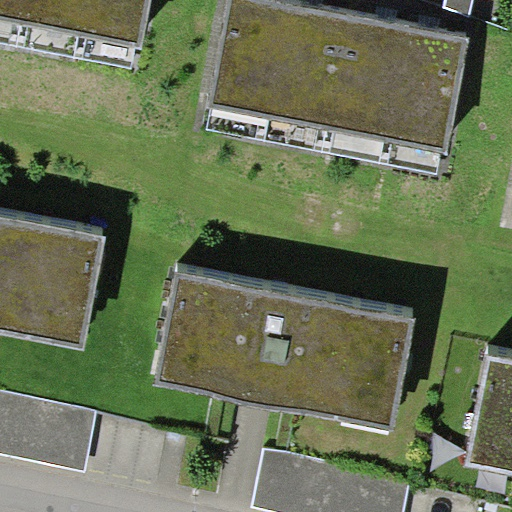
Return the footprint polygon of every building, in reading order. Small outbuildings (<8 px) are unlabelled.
[(0,0),(0,43),(17,46),(25,0),(0,0)] [(25,0),(17,46),(76,58),(86,0),(25,0)] [(86,0),(76,58),(132,68),(135,47),(141,48),(149,0),(86,0)] [(292,4),(272,0),(230,0),(206,130),(266,141),(292,4)] [(472,0),(446,0),(445,5),(469,14),(472,0)] [(266,141),(330,153),(356,17),(292,4),(266,141)] [(330,153),(386,164),(413,28),(356,17),(330,153)] [(439,152),(446,153),(469,39),(413,28),(386,164),(435,173),(439,152)] [(105,237),(0,216),(0,331),(82,348),(105,237)] [(413,318),(177,272),(156,384),(389,430),(413,318)] [(511,359),(488,354),(468,463),(511,471),(511,359)] [(98,412),(0,391),(0,452),(86,470),(98,412)] [(402,511),(410,480),(265,448),(253,505),(282,511),(402,511)]
